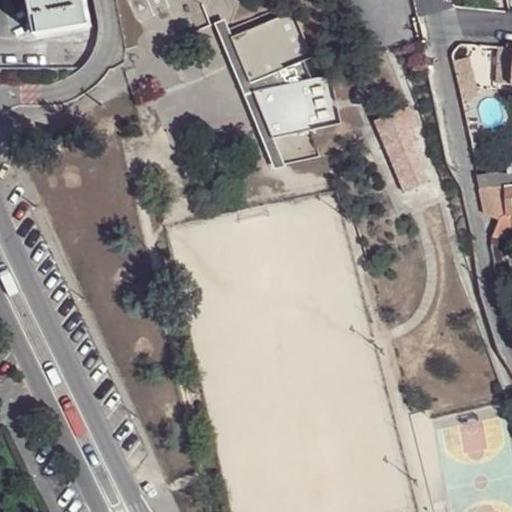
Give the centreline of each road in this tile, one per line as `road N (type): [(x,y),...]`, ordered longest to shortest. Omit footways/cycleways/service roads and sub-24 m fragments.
road 1 (residential): [(135,511),(0,212)]
road 2 (residential): [(436,27),(511,340)]
road 3 (residential): [(0,305),(99,511)]
